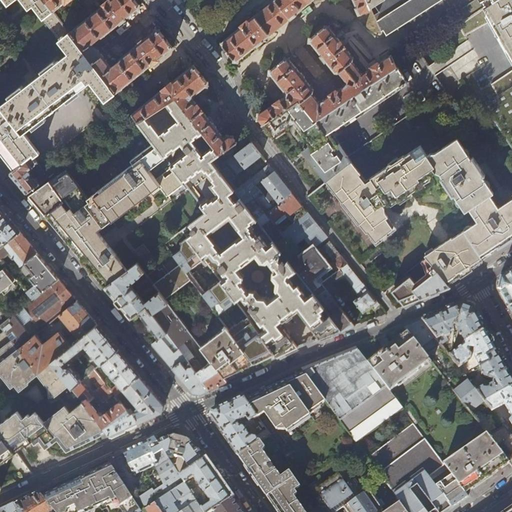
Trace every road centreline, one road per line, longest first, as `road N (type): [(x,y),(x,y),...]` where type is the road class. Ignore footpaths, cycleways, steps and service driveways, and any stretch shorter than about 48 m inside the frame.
road 1 (residential): [(187,413),(478,285)]
road 2 (residential): [(0,187),(187,413)]
road 3 (residential): [(0,499),(187,413)]
road 4 (residential): [(187,413),(257,511)]
